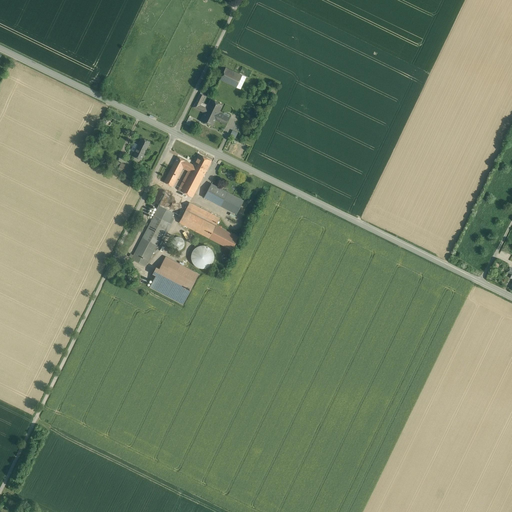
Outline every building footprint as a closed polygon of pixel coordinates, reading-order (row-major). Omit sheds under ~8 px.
[(246,77),(226,67),(220,79),(240,89),(246,77)] [(200,94),(193,107),(204,112),(206,108),(200,105),(204,96),(200,94)] [(223,105),(211,99),(207,107),(219,112),(223,105)] [(219,112),(207,107),(206,108),(204,112),(201,120),(212,126),(215,120),(225,125),(229,117),(223,115),(219,112)] [(134,152),(133,156),(141,160),(150,142),(141,137),(138,144),(134,152)] [(211,160),(199,154),(193,165),(192,164),(190,167),(204,175),(211,160)] [(192,164),(177,156),(174,162),(189,169),(190,167),(192,164)] [(189,169),(174,162),(164,182),(173,187),(183,168),(188,171),(189,169)] [(136,170),(121,163),(117,172),(132,179),(136,170)] [(204,175),(190,167),(189,169),(188,171),(178,189),(192,197),(204,175)] [(228,192),(211,184),(204,197),(221,205),(228,192)] [(243,200),(228,192),(221,205),(236,213),(243,200)] [(220,218),(189,202),(179,222),(209,238),(216,225),(220,218)] [(159,206),(132,258),(146,266),(164,230),(167,231),(171,224),(169,223),(173,213),(159,206)] [(238,237),(216,225),(209,238),(231,250),(238,237)] [(176,238),(180,249),(185,246),(181,236),(176,238)] [(204,245),(200,245),(196,247),(193,251),(191,255),(191,259),(193,263),(197,266),(201,268),(205,268),(209,266),(212,262),(214,258),(214,254),(212,250),(208,247),(204,245)] [(165,257),(159,269),(156,268),(153,273),(156,274),(150,286),(183,304),(198,275),(165,257)]
